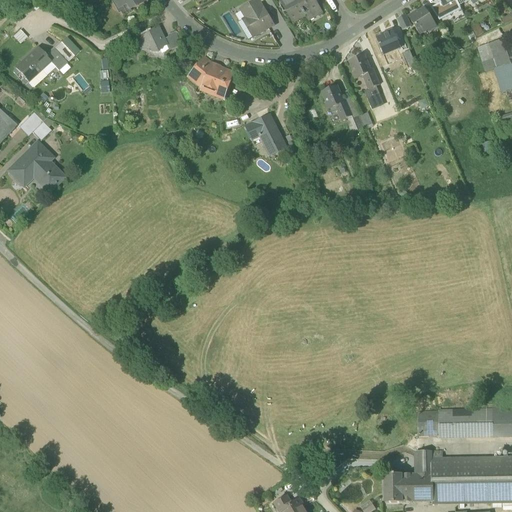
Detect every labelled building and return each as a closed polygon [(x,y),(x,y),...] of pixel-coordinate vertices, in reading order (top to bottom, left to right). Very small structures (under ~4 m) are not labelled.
[(125,8),(128,14),(132,12),(136,10),(135,8),(143,4),(140,0),(111,0),(115,6),(116,6),(119,12),(121,11),(125,8)] [(295,0),(288,0),(281,5),(290,20),(291,20),(302,13),(303,13),(295,0)] [(313,0),(295,0),(303,13),(302,13),(305,19),(306,19),(307,20),(320,12),(313,0)] [(444,8),(442,3),(438,5),(445,18),(461,10),(459,7),(456,1),(451,4),(444,8)] [(246,22),(256,40),(264,35),(275,29),(261,6),(259,3),(249,9),(242,14),(247,22),(246,22)] [(445,18),(438,5),(431,9),(439,22),(445,18)] [(409,20),(420,36),(427,32),(429,32),(433,30),(433,27),(435,26),(424,10),(418,14),(416,14),(411,17),(412,18),(409,20)] [(305,19),(302,13),(291,20),(294,26),(305,19)] [(502,20),(504,26),(511,21),(511,15),(502,20)] [(398,20),(403,32),(411,28),(405,16),(398,20)] [(478,25),(471,28),(477,39),(484,35),(478,25)] [(148,55),(155,55),(157,52),(166,49),(163,43),(157,31),(148,35),(138,40),(130,44),(131,46),(131,45),(136,42),(140,51),(147,52),(148,55)] [(377,40),(383,57),(400,50),(393,32),(381,37),(382,38),(377,40)] [(19,34),(12,40),(19,48),(26,41),(19,34)] [(174,37),(163,43),(166,49),(169,55),(176,51),(178,40),(174,37)] [(511,55),(507,40),(489,45),(491,53),(494,60),(495,63),(497,69),(495,70),(503,95),(506,94),(506,93),(511,92),(511,91),(511,55)] [(65,43),(61,46),(74,60),(78,57),(65,43)] [(61,46),(54,53),(67,67),(74,60),(61,46)] [(487,54),(485,46),(478,49),(486,73),(495,70),(497,69),(495,63),(494,60),(491,53),(487,54)] [(169,55),(166,49),(157,52),(155,55),(157,59),(164,59),(166,56),(169,55)] [(15,73),(27,86),(50,65),(46,61),(37,52),(15,73)] [(46,61),(50,65),(55,71),(59,75),(66,68),(67,67),(54,53),(46,61)] [(402,56),(408,70),(416,67),(410,53),(402,56)] [(369,91),(369,92),(377,88),(380,87),(373,71),(370,72),(364,57),(350,64),(354,74),(353,75),(356,81),(363,78),(369,91)] [(204,91),(227,100),(231,89),(230,89),(234,79),(212,70),(205,64),(199,70),(200,71),(190,83),(202,93),(202,94),(203,94),(204,91)] [(33,92),(55,71),(50,65),(27,86),(33,92)] [(66,68),(59,75),(62,79),(70,72),(66,68)] [(107,73),(99,74),(100,82),(108,81),(107,73)] [(108,84),(99,85),(100,97),(109,96),(108,84)] [(337,109),(343,122),(348,120),(353,118),(346,101),(344,102),(337,88),(323,94),(327,105),(326,105),(329,112),(337,109)] [(369,91),(364,93),(368,101),(379,96),(380,96),(377,88),(369,92),(369,91)] [(204,91),(203,94),(226,103),(227,100),(204,91)] [(384,107),(379,96),(368,101),(373,112),(384,107)] [(353,118),(354,120),(360,118),(352,99),(346,101),(353,118)] [(422,110),(429,106),(426,99),(418,103),(422,110)] [(0,146),(16,128),(0,113),(0,146)] [(27,140),(32,135),(42,125),(33,115),(18,130),(27,140)] [(367,128),(372,126),(367,115),(362,117),(367,128)] [(500,127),(507,125),(505,117),(498,119),(500,127)] [(271,158),(286,151),(270,118),(248,129),(255,142),(260,139),(262,139),(271,158)] [(348,123),(353,134),(359,132),(354,120),(353,118),(348,120),(349,123),(348,123)] [(365,129),(360,118),(354,120),(359,132),(365,129)] [(51,133),(42,125),(32,135),(40,144),(51,133)] [(269,159),(271,158),(262,139),(260,139),(255,142),(248,129),(246,130),(255,149),(262,145),(269,159)] [(34,178),(49,194),(63,180),(48,165),(51,161),(36,146),(30,153),(32,155),(28,159),(25,157),(8,174),(23,189),(34,178)] [(493,437),(511,436),(511,410),(493,411),(493,437)] [(439,424),(440,438),(493,437),(493,411),(439,412),(439,424)] [(418,439),(440,438),(439,424),(418,425),(418,439)] [(418,476),(432,476),(432,453),(418,454),(418,476)] [(442,453),(432,453),(432,476),(435,476),(436,504),(432,504),(432,506),(511,504),(511,459),(443,461),(442,453)] [(403,504),(432,504),(436,504),(435,476),(432,476),(418,476),(402,477),(403,504)] [(402,477),(396,477),(388,477),(385,477),(385,505),(403,504),(402,477)] [(274,505),(278,511),(282,511),(292,506),(287,498),(274,505)] [(360,507),(362,511),(372,511),(376,510),(371,501),(360,507)] [(304,511),(299,502),(292,506),(282,511),(304,511)]
